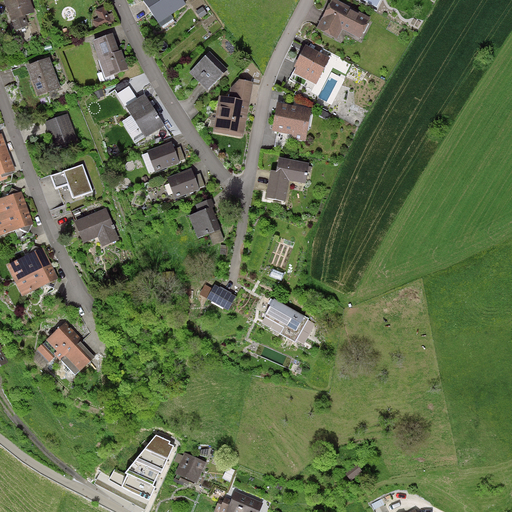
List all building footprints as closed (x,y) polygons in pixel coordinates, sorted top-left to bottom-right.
[(28,0),(0,0),(14,33),(29,27),(26,18),(34,14),(28,0)] [(181,0),(141,0),(157,23),(185,5),(181,0)] [(371,19),(334,0),(332,0),(317,29),(323,32),(322,34),(337,42),(343,31),(360,40),(371,19)] [(103,7),(94,11),(97,17),(91,20),(94,26),(109,19),(103,7)] [(112,34),(91,41),(104,79),(128,71),(121,51),(118,52),(112,34)] [(330,58),(305,46),(294,68),(297,69),(294,75),(316,85),(330,58)] [(228,70),(209,52),(188,73),(207,91),(228,70)] [(49,58),(25,67),(36,98),(61,89),(49,58)] [(228,98),(217,96),(211,131),(244,136),(253,83),(238,81),(229,89),(228,98)] [(137,100),(129,86),(116,95),(124,108),(137,100)] [(102,90),(94,93),(97,99),(104,96),(102,90)] [(137,100),(124,108),(130,117),(121,122),(136,145),(164,127),(144,96),(137,100)] [(311,108),(276,103),(272,132),(277,133),(275,147),(289,150),(290,139),(305,142),(311,108)] [(67,114),(43,123),(54,153),(78,144),(67,114)] [(170,144),(147,153),(155,174),(179,165),(178,163),(185,160),(181,148),(172,151),(170,144)] [(8,153),(0,155),(0,181),(10,178),(12,174),(15,172),(8,153)] [(308,165),(277,160),(275,172),(270,171),(266,199),(285,202),(288,182),(305,185),(308,165)] [(82,165),(50,177),(54,190),(66,185),(71,199),(91,192),(82,165)] [(190,171),(167,179),(175,200),(199,191),(198,189),(205,186),(201,174),(192,177),(190,171)] [(7,197),(0,199),(0,218),(27,208),(21,193),(11,188),(7,197)] [(198,213),(188,218),(197,239),(220,230),(212,208),(215,207),(211,199),(195,206),(198,213)] [(0,218),(0,237),(19,230),(28,234),(33,224),(27,208),(0,218)] [(106,208),(72,224),(82,245),(97,238),(102,248),(120,240),(114,229),(112,230),(110,225),(113,224),(106,208)] [(28,255),(5,267),(13,283),(50,264),(42,249),(31,246),(28,255)] [(14,283),(22,298),(45,287),(54,290),(58,279),(50,264),(14,283)] [(284,274),(273,269),(270,276),(281,281),(284,274)] [(235,297),(213,286),(206,301),(228,312),(235,297)] [(307,318),(273,300),(264,317),(298,335),(307,318)] [(65,324),(37,351),(49,363),(55,357),(75,378),(95,358),(80,343),(82,341),(65,324)] [(0,345),(0,368),(8,363),(0,351),(2,349),(0,345)] [(248,348),(248,350),(248,351),(249,353),(250,354),(251,354),(253,355),(254,354),(256,353),(257,352),(257,351),(257,349),(257,348),(256,346),(255,346),(253,345),(252,345),(250,346),(249,347),(248,348)] [(206,463),(184,453),(174,475),(196,485),(206,463)] [(354,464),(344,472),(351,482),(362,474),(354,464)] [(223,502),(219,501),(214,511),(260,511),(264,503),(235,491),(230,501),(224,499),(223,502)]
